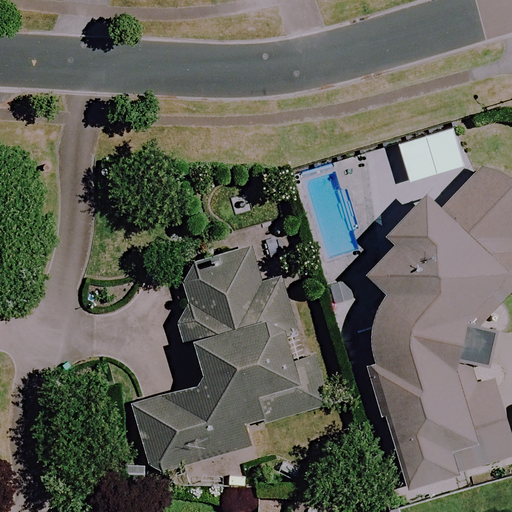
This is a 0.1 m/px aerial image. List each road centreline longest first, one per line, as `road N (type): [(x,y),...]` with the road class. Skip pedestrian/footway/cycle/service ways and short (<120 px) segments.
road 1 (residential): [(511,8),(324,59),(263,66),(0,59)]
road 2 (unknown): [(88,63),(73,257),(33,386),(32,480),(43,511)]
